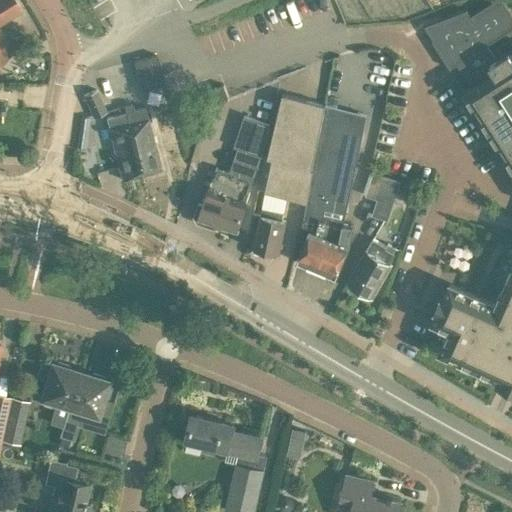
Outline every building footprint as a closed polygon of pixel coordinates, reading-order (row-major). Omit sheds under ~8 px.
[(0,20),(22,7),(17,0),(0,0),(0,57),(12,50),(0,31),(0,20)] [(431,40),(449,68),(511,27),(511,15),(502,0),(493,0),(470,15),(466,9),(424,25),(433,39),(431,40)] [(511,55),(508,50),(489,63),(494,72),(464,91),(511,165),(511,55)] [(141,91),(164,84),(157,55),(133,61),(141,91)] [(319,61),(306,61),(305,91),(318,92),(319,61)] [(206,106),(228,98),(224,85),(201,93),(206,106)] [(94,118),(107,112),(97,90),(84,96),(94,118)] [(313,170),(312,169),(325,104),(282,93),(266,157),(272,159),(259,216),(253,248),(279,253),(286,221),(282,221),(287,197),(307,202),(313,170)] [(336,107),(338,100),(327,97),(325,105),(325,104),(312,169),(313,170),(307,202),(302,226),(310,230),(297,260),(336,277),(349,245),(354,225),(344,223),(367,115),(336,107)] [(125,111),(141,174),(160,169),(144,106),(134,108),(132,103),(123,105),(125,111)] [(141,174),(125,111),(105,116),(121,179),(141,174)] [(236,231),(246,202),(257,169),(262,155),(270,123),(245,115),(234,146),(238,147),(229,171),(216,166),(203,204),(198,202),(193,216),(196,222),(214,228),(219,225),(236,231)] [(388,219),(400,180),(373,171),(365,194),(377,198),(372,214),(388,219)] [(494,188),(497,180),(465,171),(463,179),(494,188)] [(391,264),(394,253),(393,252),(395,246),(388,242),(386,245),(373,238),(367,250),(347,283),(372,297),(391,264)] [(511,280),(507,292),(501,289),(494,303),(449,283),(443,298),(440,297),(435,308),(437,309),(436,313),(453,321),(440,351),(499,378),(497,382),(511,389),(511,264),(506,278),(511,280)] [(452,281),(455,268),(441,265),(439,278),(452,281)] [(35,376),(47,380),(42,397),(68,406),(78,371),(52,363),(52,364),(40,361),(35,376)] [(78,371),(68,406),(96,414),(102,397),(114,401),(119,384),(78,371)] [(30,400),(11,396),(7,412),(0,442),(1,443),(2,439),(20,444),(30,400)] [(264,469),(266,456),(258,454),(262,435),(233,428),(234,424),(191,413),(184,440),(204,445),(203,448),(213,450),(214,447),(228,450),(238,452),(236,463),(224,511),(229,511),(254,511),(265,469),(264,469)] [(305,430),(291,427),(286,452),(300,455),(305,430)] [(51,498),(48,511),(42,511),(33,509),(31,511),(87,511),(89,506),(84,504),(88,484),(73,480),(77,462),(67,460),(67,459),(51,455),(46,479),(60,482),(56,499),(51,498)] [(372,494),(375,479),(346,473),(340,499),(353,502),(350,511),(397,511),(400,501),(372,494)] [(292,503),(290,500),(286,498),(282,499),(279,502),(279,506),(281,510),(285,511),(289,511),(291,507),(292,503)]
